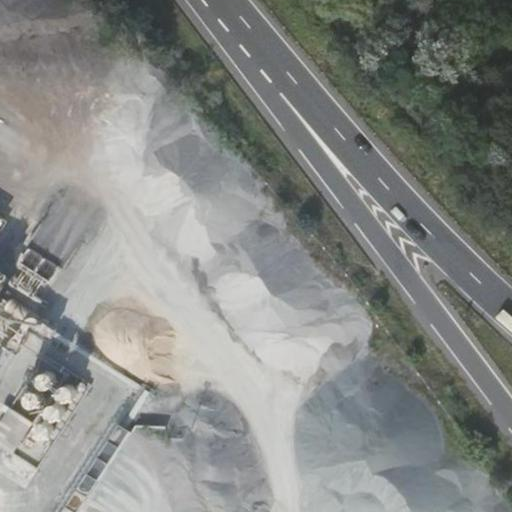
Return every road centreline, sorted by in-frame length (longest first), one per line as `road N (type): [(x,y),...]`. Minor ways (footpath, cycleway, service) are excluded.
road 1 (trunk): [(280,66),(303,141),(511,416)]
road 2 (motorway): [(280,66),(469,268),(511,303)]
